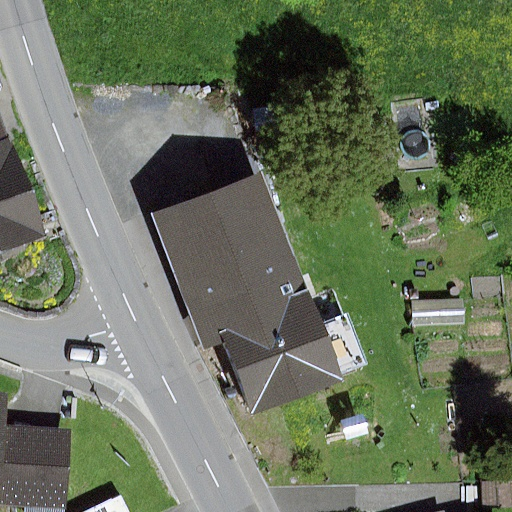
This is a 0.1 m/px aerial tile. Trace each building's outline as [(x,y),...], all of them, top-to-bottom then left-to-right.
[(0,109),(0,249),(47,232),(0,109)] [(254,188),(161,226),(242,421),(334,382),(254,188)] [(463,301),(412,303),(413,326),(464,324),(463,301)] [(69,430),(3,427),(0,502),(0,503),(65,507),(69,430)] [(511,480),(482,480),(482,506),(511,506),(511,480)]
